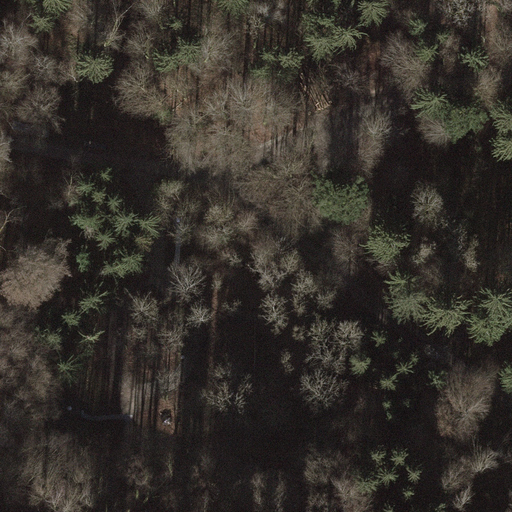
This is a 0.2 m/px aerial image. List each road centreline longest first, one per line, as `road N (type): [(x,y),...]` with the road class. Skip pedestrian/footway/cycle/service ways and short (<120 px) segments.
road 1 (track): [(0,135),(209,170),(331,258),(376,310),(511,398)]
road 2 (track): [(209,170),(416,93),(511,78)]
road 3 (track): [(345,120),(324,211),(331,258)]
